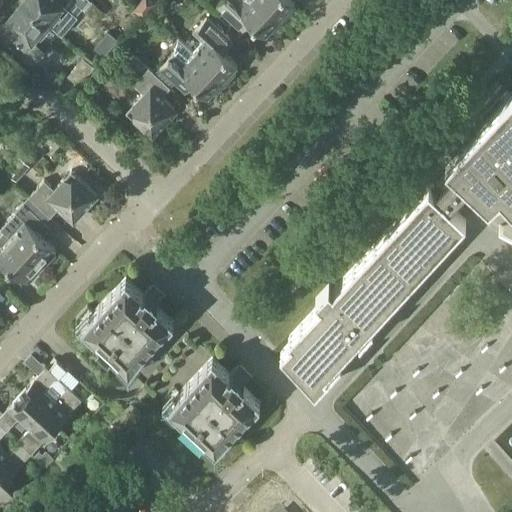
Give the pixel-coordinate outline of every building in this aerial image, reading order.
[(48,21),(23,0),(17,0),(10,8),(13,10),(5,17),(21,31),(18,35),(31,46),(27,50),(37,59),(44,51),(31,40),(48,21)] [(23,0),(48,21),(63,4),(58,0),(23,0)] [(89,12),(74,0),(70,0),(65,7),(76,15),(77,14),(83,19),(89,12)] [(74,0),(89,12),(97,19),(104,10),(91,0),(74,0)] [(141,0),(134,9),(143,17),(148,11),(156,3),(152,0),(141,0)] [(283,20),(262,0),(221,0),(217,5),(239,25),(247,16),(264,33),(268,29),(274,30),(283,20)] [(262,0),(283,20),(293,10),(291,4),(295,0),(294,0),(262,0)] [(193,51),(226,82),(235,71),(234,66),(237,62),(220,45),(228,37),(206,17),(192,31),(202,41),(193,51)] [(108,32),(94,48),(104,56),(118,40),(108,32)] [(226,82),(193,51),(183,61),(173,52),(160,67),(181,87),(189,78),(207,95),(211,91),(216,92),(226,82)] [(170,87),(148,67),(136,55),(130,61),(143,73),(133,84),(143,93),(133,103),(134,104),(135,118),(134,119),(152,136),(174,112),(173,112),(173,108),(174,107),(162,96),(170,87)] [(93,67),(82,58),(68,75),(79,84),(93,67)] [(291,339),(280,351),(312,384),(315,388),(328,374),(325,371),(466,220),(455,210),(472,192),(489,208),(500,198),(511,210),(511,96),(504,105),(480,131),(479,132),(445,168),(448,170),(442,176),(441,174),(430,186),(429,186),(419,196),(333,288),(329,284),(315,298),(320,302),(288,336),(288,337),(291,339)] [(17,180),(30,165),(20,156),(7,171),(17,180)] [(13,185),(2,174),(0,176),(0,190),(4,195),(13,185)] [(29,195),(51,215),(59,206),(71,217),(72,217),(76,217),(99,193),(80,177),(80,178),(65,178),(64,177),(55,188),(45,178),(29,195)] [(25,219),(10,235),(40,262),(47,255),(51,258),(57,252),(55,246),(39,231),(47,222),(24,201),(15,210),(25,219)] [(40,262),(10,235),(2,244),(0,242),(0,272),(0,273),(8,264),(25,279),(30,280),(36,274),(32,270),(40,262)] [(142,355),(175,320),(157,303),(164,296),(152,284),(144,292),(127,275),(94,310),(88,305),(76,317),(77,330),(89,341),(95,335),(99,340),(97,343),(109,354),(112,351),(117,356),(111,362),(124,374),(136,373),(148,361),(142,355)] [(148,361),(136,373),(163,398),(175,386),(181,391),(213,356),(175,320),(142,355),(148,361)] [(231,373),(213,356),(181,391),(175,386),(163,398),(164,411),(176,422),(181,417),(186,421),(184,424),(196,435),(199,433),(203,437),(198,443),(210,454),(223,454),(234,442),(229,436),(261,401),(243,385),(251,377),(238,365),(231,373)] [(46,365),(21,392),(56,425),(81,398),(46,365)] [(19,439),(32,451),(56,425),(21,392),(0,414),(0,421),(8,429),(19,417),(30,428),(19,439)] [(0,471),(7,478),(8,477),(32,451),(19,439),(7,452),(0,445),(0,436),(8,429),(0,421),(0,471)] [(43,453),(39,458),(46,465),(49,462),(51,459),(53,457),(46,450),(43,453)] [(0,498),(15,483),(8,477),(7,478),(0,471),(0,498)]
